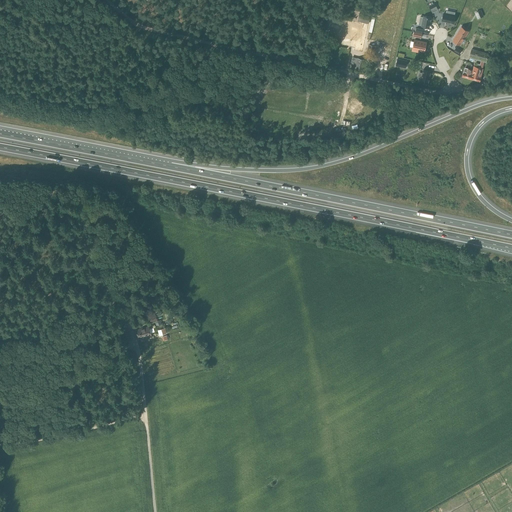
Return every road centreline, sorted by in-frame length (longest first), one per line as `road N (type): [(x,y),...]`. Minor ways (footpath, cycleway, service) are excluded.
road 1 (motorway): [(0,147),(511,248)]
road 2 (motorway): [(511,98),(327,165),(171,166)]
road 3 (motorway): [(511,235),(171,166)]
road 4 (track): [(387,81),(148,28),(106,0)]
road 5 (track): [(0,91),(113,104),(171,72),(181,60),(182,36)]
road 6 (unclassified): [(154,511),(132,330)]
road 7 (motorway): [(171,166),(0,133)]
road 8 (motorway): [(511,220),(478,195),(465,162),(479,125),(511,108)]
road 9 (track): [(145,414),(0,445)]
road 10 (unclassified): [(511,80),(447,93),(387,81)]
